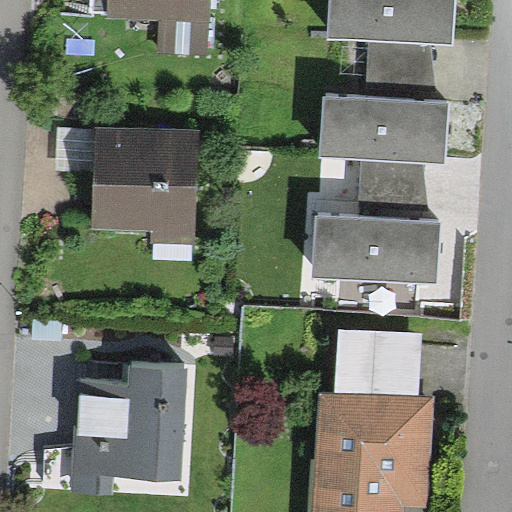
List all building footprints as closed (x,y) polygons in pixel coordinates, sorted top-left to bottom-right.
[(161,30),(205,31),(205,0),(108,0),(108,12),(161,14),(161,30)] [(446,41),(448,0),(326,0),(325,33),(363,36),(424,39),(446,41)] [(359,98),(319,96),(315,154),(355,156),(419,160),(438,161),(441,104),(421,103),(424,39),(363,36),(359,98)] [(148,244),(186,245),(188,133),(92,131),(90,227),(148,228),(148,244)] [(351,214),(311,212),(308,272),(430,280),(433,219),(415,218),(419,160),(355,156),(351,214)] [(425,508),(432,398),(410,397),(414,332),(333,327),(328,392),(317,392),(308,511),(400,511),(401,506),(425,508)] [(108,458),(174,463),(182,360),(127,356),(125,378),(73,374),(65,484),(106,488),(108,458)]
